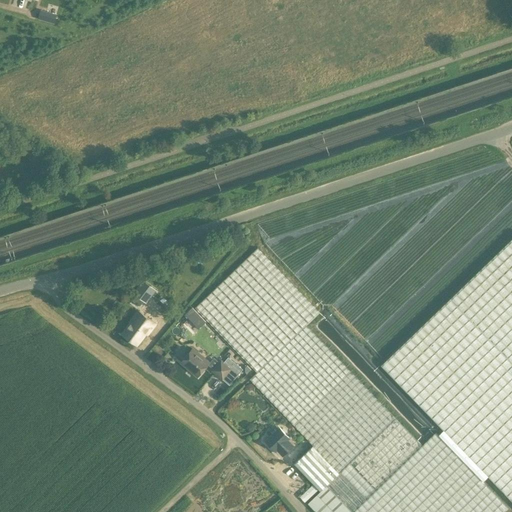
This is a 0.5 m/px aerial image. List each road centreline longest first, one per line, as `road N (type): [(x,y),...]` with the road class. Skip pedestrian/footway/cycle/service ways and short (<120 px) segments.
road 1 (unclassified): [(42,278),(511,128)]
road 2 (motorway): [(0,176),(142,115),(361,0)]
road 3 (unclassified): [(299,511),(200,405),(78,319),(42,278)]
road 4 (motorway): [(303,0),(0,145)]
